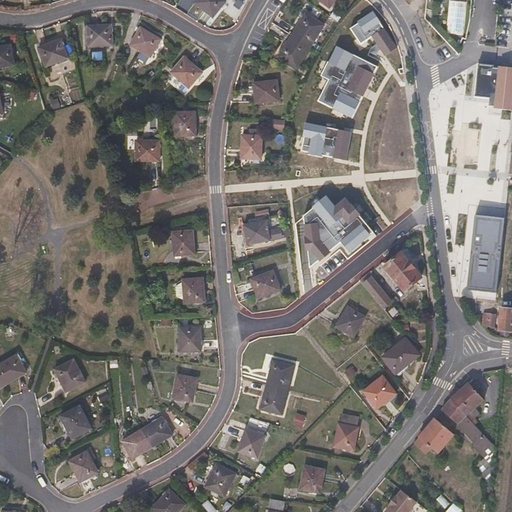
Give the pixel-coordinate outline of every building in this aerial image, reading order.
[(225,3),(220,0),(197,0),(194,5),(212,19),(225,3)] [(335,0),(316,0),(329,9),(335,0)] [(358,23),(350,28),(360,44),(372,37),(384,56),(397,48),(373,11),(357,21),(358,23)] [(309,48),(323,27),(305,15),(291,37),(309,48)] [(111,47),(110,26),(87,28),(88,48),(106,47),(111,47)] [(150,58),(160,41),(140,29),(130,46),(140,52),(136,59),(145,64),(149,58),(150,58)] [(296,70),(309,48),(291,37),(278,58),(296,70)] [(67,59),(60,40),(38,49),(45,68),(67,59)] [(0,68),(14,66),(10,46),(0,47),(0,68)] [(352,119),(378,67),(341,48),(338,46),(328,62),(321,77),(324,79),(315,99),(352,119)] [(92,61),(103,61),(103,52),(92,52),(92,61)] [(188,90),(201,74),(184,59),(171,74),(188,90)] [(511,111),(511,98),(511,67),(477,65),(476,72),(474,92),(474,97),(487,98),(486,108),(494,109),(511,111)] [(281,103),(280,92),(277,92),(276,82),(253,85),(255,105),(281,103)] [(195,137),(194,114),(174,114),(175,137),(195,137)] [(284,131),(284,120),(270,120),(270,130),(284,131)] [(349,131),(310,122),(306,122),(303,137),(305,138),(302,151),(304,152),(346,159),(352,131),(349,131)] [(260,160),(260,137),(240,137),(240,161),(252,161),(252,165),(258,165),(258,162),(259,161),(260,160)] [(158,162),(159,142),(135,142),(135,147),(135,162),(158,162)] [(377,234),(345,194),(341,187),(305,215),(307,231),(310,257),(311,270),(337,267),(377,234)] [(310,257),(307,231),(305,215),(296,224),(299,258),(304,258),(310,257)] [(497,293),(505,218),(475,215),(467,290),(497,293)] [(270,242),(265,222),(242,227),(246,247),(270,242)] [(194,255),(192,232),(171,234),(174,257),(194,255)] [(421,278),(401,254),(383,268),(403,293),(421,278)] [(279,290),(272,272),(250,281),(258,299),(279,290)] [(391,303),(371,278),(362,286),(383,310),(391,303)] [(204,303),(202,280),(182,281),(182,283),(175,287),(175,297),(183,301),(183,305),(204,303)] [(353,338),(364,318),(347,308),(335,328),(353,338)] [(507,337),(507,332),(510,333),(511,319),(511,310),(500,310),(497,331),(500,332),(500,336),(507,337)] [(493,326),(494,315),(483,314),(482,325),(493,326)] [(200,352),(200,337),(200,329),(179,329),(179,353),(200,352)] [(418,356),(405,340),(382,359),(395,375),(414,359),(418,356)] [(26,373),(16,356),(0,365),(0,375),(6,385),(26,373)] [(85,383),(73,360),(54,370),(66,393),(85,383)] [(287,391),(293,366),(272,361),(265,386),(287,391)] [(345,371),(349,379),(356,375),(352,367),(345,371)] [(192,403),(196,379),(176,375),(172,399),(175,400),(175,402),(183,404),(184,401),(192,403)] [(395,395),(381,378),(363,393),(376,410),(395,395)] [(479,386),(473,380),(468,385),(474,391),(479,386)] [(483,401),(474,391),(468,385),(467,384),(464,387),(449,400),(465,415),(474,426),(476,423),(474,419),(479,414),(474,409),(483,401)] [(281,416),(287,391),(265,386),(260,410),(281,416)] [(474,426),(465,415),(449,400),(440,411),(457,427),(464,434),(474,444),(472,447),(483,459),(474,468),(491,487),(494,449),(474,426)] [(90,430),(78,407),(60,417),(71,440),(90,430)] [(292,426),(302,429),(306,416),(295,413),(292,426)] [(353,452),(357,430),(356,428),(358,419),(341,416),(339,425),(337,425),(333,448),(353,452)] [(151,448),(171,436),(161,418),(141,430),(151,448)] [(436,455),(453,436),(433,419),(412,444),(425,456),(430,449),(436,455)] [(151,448),(141,430),(121,442),(125,450),(132,460),(151,448)] [(257,459),(264,437),(245,431),(237,453),(257,459)] [(97,474),(90,462),(86,453),(69,462),(79,483),(97,474)] [(295,466),(284,464),(282,475),(293,476),(295,466)] [(224,497),(235,474),(216,465),(204,488),(224,497)] [(319,494),(324,471),(304,467),(300,490),(319,494)] [(154,511),(178,511),(184,505),(169,490),(151,509),(154,511)] [(409,511),(416,503),(400,492),(395,498),(394,497),(387,507),(388,508),(385,511),(409,511)] [(208,511),(218,511),(209,501),(203,505),(208,511)] [(278,511),(280,511),(282,504),(271,502),(270,510),(278,511)]
